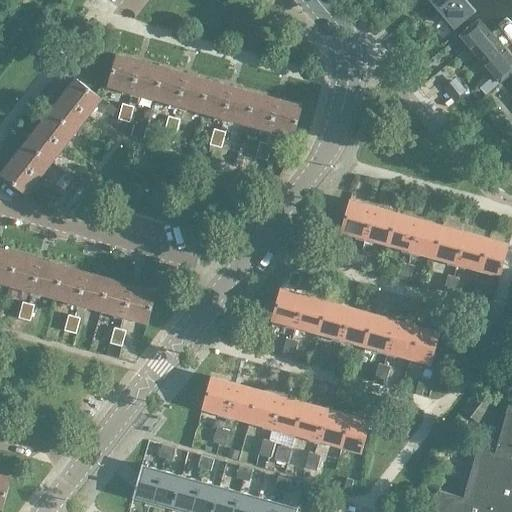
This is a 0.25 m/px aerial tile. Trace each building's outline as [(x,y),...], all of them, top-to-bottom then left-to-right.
[(426,0),(457,36),(471,25),(450,0),(426,0)] [(478,25),(463,38),(473,50),(488,37),(478,25)] [(511,67),(488,37),(473,50),(498,82),(511,70),(511,67)] [(133,92),(141,62),(118,55),(109,86),(133,92)] [(156,99),(164,68),(141,62),(133,92),(156,99)] [(179,105),(187,75),(164,68),(156,99),(179,105)] [(202,112),(210,81),(187,75),(179,105),(202,112)] [(102,99),(94,93),(77,79),(64,95),(89,115),(102,99)] [(224,118),(233,87),(210,81),(202,112),(224,118)] [(247,124),(256,94),(233,87),(224,118),(247,124)] [(270,131),(279,100),(256,94),(247,124),(270,131)] [(89,115),(64,95),(52,111),(77,131),(89,115)] [(294,137),(302,107),(279,100),(270,131),(294,137)] [(125,121),(129,106),(123,104),(119,120),(125,121)] [(130,123),(135,107),(129,106),(125,121),(130,123)] [(77,131),(52,111),(39,127),(64,146),(77,131)] [(170,134),(175,118),(169,117),(165,132),(170,134)] [(176,136),(181,120),(175,118),(170,134),(176,136)] [(64,146),(39,127),(27,143),(52,162),(64,146)] [(216,147),(221,131),(215,130),(210,145),(216,147)] [(222,148),(227,133),(221,131),(216,147),(222,148)] [(263,160),(267,144),(261,142),(257,158),(263,160)] [(52,162),(27,143),(15,158),(40,178),(52,162)] [(269,161),(273,146),(267,144),(263,160),(269,161)] [(40,178),(15,158),(2,175),(27,194),(40,178)] [(366,238),(374,207),(351,201),(342,232),(366,238)] [(389,245),(397,214),(374,207),(366,238),(389,245)] [(412,251),(420,220),(397,214),(389,245),(412,251)] [(435,257),(443,226),(420,220),(412,251),(435,257)] [(458,264),(466,233),(443,226),(435,257),(458,264)] [(481,270),(489,239),(466,233),(458,264),(481,270)] [(501,276),(509,245),(489,239),(481,270),(501,276)] [(0,281),(10,285),(19,254),(0,248),(0,281)] [(358,267),(362,251),(356,250),(352,265),(358,267)] [(364,269),(368,253),(362,251),(358,267),(364,269)] [(33,291),(41,260),(19,254),(10,285),(33,291)] [(56,297),(64,267),(41,260),(33,291),(56,297)] [(404,280),(408,264),(402,263),(398,278),(404,280)] [(410,281),(414,266),(408,264),(404,280),(410,281)] [(79,304),(87,273),(64,267),(56,297),(79,304)] [(102,310),(110,280),(87,273),(79,304),(102,310)] [(450,292),(454,277),(448,275),(444,291),(450,292)] [(456,294),(460,278),(454,277),(450,292),(456,294)] [(125,316),(133,286),(110,280),(102,310),(125,316)] [(148,323),(157,293),(133,286),(125,316),(148,323)] [(297,327),(305,296),(281,289),(273,320),(297,327)] [(320,333),(328,302),(305,296),(297,327),(320,333)] [(342,339),(351,308),(328,302),(320,333),(342,339)] [(25,320),(29,304),(24,303),(19,318),(25,320)] [(31,322),(35,306),(29,304),(25,320),(31,322)] [(365,346),(374,315),(351,308),(342,339),(365,346)] [(71,333),(75,317),(69,315),(65,331),(71,333)] [(389,352),(397,321),(374,315),(365,346),(389,352)] [(77,334),(81,319),(75,317),(71,333),(77,334)] [(411,358),(420,327),(397,321),(389,352),(411,358)] [(431,364),(438,342),(440,333),(420,327),(411,358),(431,364)] [(117,345),(121,330),(115,328),(111,344),(117,345)] [(123,347),(127,331),(121,330),(117,345),(123,347)] [(289,355),(293,340),(287,338),(283,354),(289,355)] [(295,357),(299,341),(293,340),(289,355),(295,357)] [(335,368),(339,353),(339,352),(333,351),(329,366),(335,368)] [(341,370),(345,354),(339,352),(339,353),(335,368),(341,370)] [(381,381),(385,365),(379,363),(375,379),(381,381)] [(386,382),(391,367),(385,365),(381,381),(386,382)] [(227,415),(236,384),(212,377),(203,408),(227,415)] [(422,397),(426,384),(419,382),(416,395),(422,397)] [(250,421),(259,390),(236,384),(227,415),(250,421)] [(273,428),(282,397),(259,390),(250,421),(273,428)] [(477,422),(492,403),(479,393),(465,412),(477,422)] [(296,434),(305,403),(282,397),(273,428),(296,434)] [(511,511),(511,399),(502,434),(483,428),(464,498),(438,491),(431,511),(511,511)] [(319,440),(328,409),(305,403),(296,434),(319,440)] [(342,447),(351,416),(328,409),(319,440),(342,447)] [(362,452),(368,431),(371,421),(351,416),(342,447),(362,452)] [(219,444),(224,428),(218,426),(213,442),(219,444)] [(225,445),(229,430),(224,428),(219,444),(225,445)] [(265,456),(270,441),(264,439),(259,455),(265,456)] [(271,458),(275,442),(270,441),(265,456),(271,458)] [(166,459),(169,447),(163,445),(159,457),(166,459)] [(173,461),(176,449),(169,447),(166,459),(173,461)] [(311,469),(315,454),(310,452),(305,468),(311,469)] [(317,471),(321,455),(315,454),(311,469),(317,471)] [(205,470),(208,457),(201,456),(198,468),(205,470)] [(154,502),(163,471),(143,466),(137,486),(136,489),(134,497),(154,502)] [(243,480),(246,468),(240,466),(236,479),(243,480)] [(250,482),(253,470),(246,468),(243,480),(250,482)] [(173,508),(182,477),(163,471),(154,502),(173,508)] [(0,507),(3,509),(11,478),(0,475),(0,507)] [(188,511),(192,511),(201,482),(182,477),(173,508),(188,511)] [(282,491),(285,479),(278,477),(275,489),(282,491)] [(351,491),(354,479),(348,477),(344,490),(351,491)] [(288,493),(292,481),(285,479),(282,491),(288,493)] [(213,511),(220,487),(201,482),(192,511),(213,511)] [(234,511),(240,493),(220,487),(213,511),(234,511)] [(255,511),(259,498),(240,493),(234,511),(255,511)] [(275,511),(278,503),(259,498),(255,511),(275,511)] [(297,511),(298,509),(278,503),(275,511),(297,511)]
